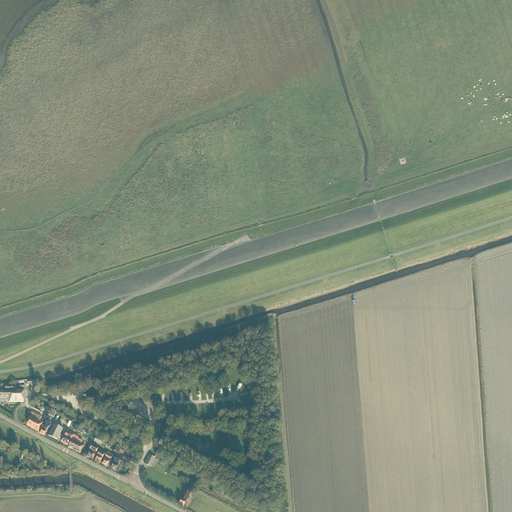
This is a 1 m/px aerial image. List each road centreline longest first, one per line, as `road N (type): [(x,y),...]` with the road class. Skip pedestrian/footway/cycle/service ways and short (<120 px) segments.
road 1 (unclassified): [(0,372),(511,218)]
road 2 (unclassified): [(181,511),(0,415)]
